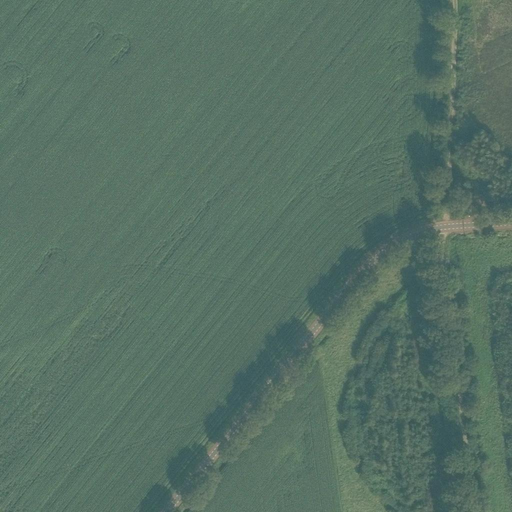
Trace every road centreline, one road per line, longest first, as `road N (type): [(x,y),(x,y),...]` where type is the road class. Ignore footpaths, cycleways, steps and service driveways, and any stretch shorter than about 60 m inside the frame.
road 1 (track): [(447,0),(439,245),(469,511)]
road 2 (unclassified): [(173,511),(380,258),(439,223),(511,219)]
